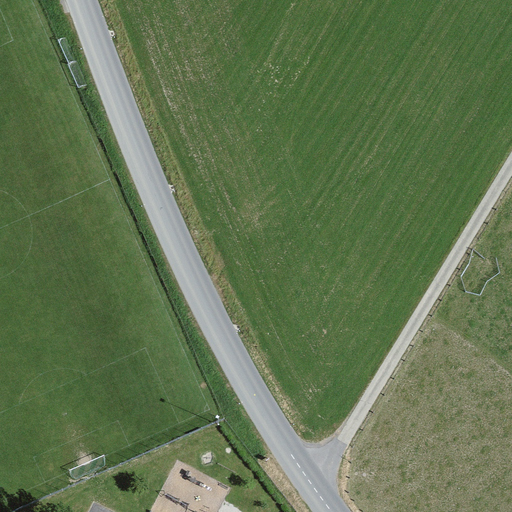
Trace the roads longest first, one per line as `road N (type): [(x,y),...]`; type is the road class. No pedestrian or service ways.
road 1 (tertiary): [(331,511),(259,403),(199,289),(83,0)]
road 2 (track): [(312,486),(511,156)]
